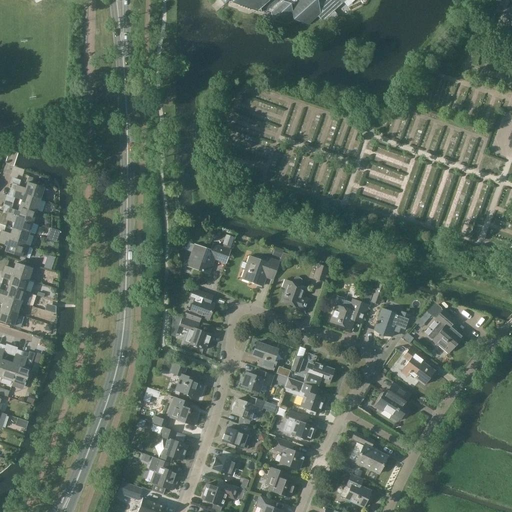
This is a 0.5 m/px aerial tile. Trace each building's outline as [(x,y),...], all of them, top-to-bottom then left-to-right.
[(220,0),(225,5),(227,2),(238,6),(239,7),(249,11),(251,10),(257,12),(258,11),(265,14),(268,12),(271,13),(273,20),(288,25),(294,20),(309,25),(321,14),(317,0),(220,0)] [(325,15),(332,9),(329,6),(323,12),(325,15)] [(338,16),(332,9),(325,15),(323,16),(330,23),(338,16)] [(12,184),(10,190),(23,195),(24,194),(41,200),(44,188),(27,183),(25,189),(12,184)] [(22,200),(20,206),(37,211),(41,200),(24,194),(23,195),(10,190),(8,196),(22,200)] [(5,207),(3,213),(16,217),(33,223),(37,211),(20,206),(18,212),(5,207)] [(14,223),(12,229),(29,234),(33,223),(16,217),(3,213),(1,219),(14,223)] [(0,230),(0,237),(8,240),(9,240),(26,246),(29,234),(12,229),(10,234),(0,230)] [(56,243),(59,233),(59,232),(50,229),(46,240),(56,243)] [(8,240),(0,237),(0,243),(7,246),(5,252),(25,259),(29,247),(26,246),(9,240),(8,240)] [(212,251),(195,245),(188,264),(195,267),(194,269),(209,274),(214,259),(226,263),(231,250),(214,244),(212,251)] [(276,248),(273,256),(281,258),(283,253),(284,251),(276,248)] [(281,258),(280,262),(286,265),(289,255),(283,253),(281,258)] [(251,282),(259,285),(262,276),(273,280),(280,262),(268,258),(266,262),(250,256),(242,280),(250,283),(251,282)] [(0,265),(0,270),(12,275),(34,282),(37,270),(16,263),(14,269),(0,265)] [(318,265),(313,279),(324,282),(328,269),(318,265)] [(0,277),(10,280),(8,286),(25,292),(29,281),(33,282),(34,282),(12,275),(0,270),(0,277)] [(288,281),(281,302),(297,308),(297,311),(306,314),(311,300),(302,297),(305,287),(301,286),(302,281),(302,279),(299,278),(296,277),(294,278),(293,283),(288,281)] [(384,293),(386,287),(376,283),(374,290),(384,293)] [(0,289),(0,296),(4,298),(4,297),(21,303),(25,292),(8,286),(6,292),(0,289)] [(187,311),(184,318),(199,323),(201,317),(209,320),(214,305),(202,300),(204,294),(193,289),(190,298),(195,300),(190,312),(187,311)] [(0,302),(2,303),(0,309),(17,314),(21,303),(4,297),(4,298),(0,296),(0,302)] [(336,305),(330,322),(351,330),(354,322),(362,325),(369,306),(360,303),(352,300),(351,303),(338,299),(336,305)] [(17,314),(0,309),(0,310),(0,321),(13,326),(17,314)] [(396,327),(405,331),(411,316),(401,312),(400,316),(382,309),(374,331),(392,337),(396,327)] [(437,335),(432,341),(448,354),(462,337),(450,327),(455,321),(443,310),(436,319),(435,320),(439,324),(433,331),(437,335)] [(199,323),(184,318),(182,317),(179,326),(190,329),(185,343),(206,350),(211,335),(197,330),(199,323)] [(407,334),(403,338),(409,344),(413,339),(407,334)] [(260,366),(273,371),(276,362),(274,362),(278,350),(257,343),(253,355),(260,358),(259,360),(261,361),(260,366)] [(427,358),(412,346),(403,357),(409,362),(401,372),(407,377),(410,374),(424,385),(434,372),(423,363),(427,358)] [(1,378),(13,382),(19,365),(18,365),(23,352),(17,350),(13,363),(7,361),(1,378)] [(19,365),(13,382),(25,386),(30,369),(24,367),(29,354),(23,352),(18,365),(19,365)] [(291,371),(298,373),(303,359),(296,357),(291,371)] [(187,368),(173,363),(165,360),(162,369),(170,372),(170,373),(169,372),(169,373),(182,377),(177,391),(191,397),(192,394),(201,398),(201,397),(200,397),(204,386),(205,386),(205,385),(196,382),(197,380),(184,375),(187,368)] [(32,371),(37,373),(40,364),(35,363),(32,371)] [(317,386),(319,381),(330,384),(335,370),(315,363),(314,365),(308,363),(304,375),(306,376),(304,383),(314,386),(317,386)] [(246,373),(242,386),(259,392),(259,391),(265,393),(268,385),(270,386),(273,376),(259,371),(257,377),(246,373)] [(288,378),(284,389),(304,396),(300,407),(307,409),(306,413),(309,414),(308,415),(311,416),(312,415),(315,416),(316,412),(319,413),(324,399),(316,396),(319,389),(302,383),(288,378)] [(404,418),(408,412),(406,411),(407,409),(407,408),(408,405),(401,400),(406,392),(393,384),(388,392),(386,391),(375,408),(398,422),(400,419),(401,419),(402,417),(404,418)] [(147,388),(143,401),(149,403),(151,396),(158,398),(160,392),(147,388)] [(27,402),(33,404),(35,398),(29,396),(27,402)] [(152,423),(167,429),(171,418),(178,421),(178,422),(185,424),(185,423),(194,426),(199,412),(185,407),(187,402),(174,397),(166,421),(154,416),(152,423)] [(231,409),(231,410),(231,411),(232,412),(232,414),(241,417),(238,424),(240,425),(253,429),(254,427),(249,425),(251,420),(254,412),(260,414),(264,402),(251,397),(249,404),(237,400),(236,401),(235,401),(235,402),(234,402),(234,403),(233,404),(233,405),(232,405),(232,406),(232,407),(232,408),(231,409)] [(287,419),(283,431),(309,441),(314,427),(303,422),(305,416),(289,410),(286,419),(287,419)] [(136,418),(134,425),(142,429),(145,421),(136,418)] [(227,428),(222,441),(228,443),(228,446),(234,448),(235,446),(247,450),(254,430),(253,429),(240,425),(237,431),(227,428)] [(168,439),(160,459),(170,462),(172,457),(182,461),(187,446),(174,441),(177,433),(164,428),(160,437),(168,439)] [(348,460),(355,463),(379,474),(387,456),(371,448),(374,441),(355,432),(351,439),(357,442),(348,460)] [(283,453),(279,463),(299,470),(304,455),(289,449),(291,443),(276,438),(272,449),(283,453)] [(217,456),(212,469),(232,476),(239,456),(233,454),(231,461),(217,456)] [(153,458),(149,470),(154,472),(159,473),(155,485),(166,489),(172,491),(174,485),(175,485),(177,484),(178,481),(177,479),(176,478),(178,474),(171,471),(173,465),(153,458)] [(270,486),(269,491),(289,498),(294,483),(281,478),(283,472),(270,467),(266,478),(268,479),(266,485),(270,486)] [(354,476),(359,478),(362,472),(356,470),(354,476)] [(350,488),(345,499),(363,507),(371,491),(360,486),(363,480),(351,475),(346,486),(350,488)] [(117,494),(138,501),(142,489),(122,481),(117,494)] [(226,497),(234,499),(238,488),(221,483),(219,489),(207,485),(201,500),(222,507),(226,497)] [(260,511),(283,511),(284,511),(272,507),(275,500),(260,495),(256,506),(261,508),(260,511)] [(164,511),(166,506),(142,498),(137,511),(164,511)]
